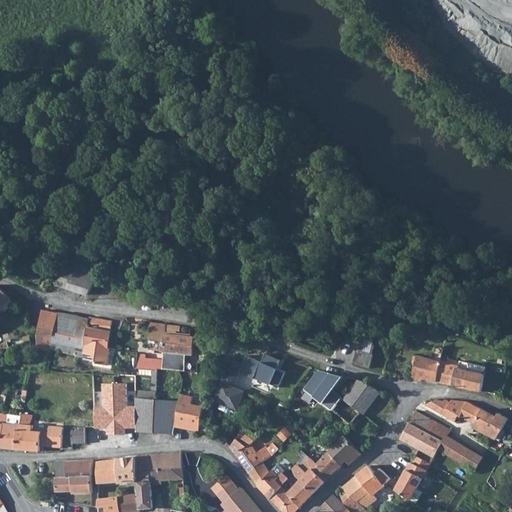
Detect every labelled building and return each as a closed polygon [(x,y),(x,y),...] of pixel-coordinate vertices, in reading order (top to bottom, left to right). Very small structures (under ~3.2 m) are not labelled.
[(91,297),(105,270),(77,256),(69,272),(62,285),(91,297)] [(45,284),(49,275),(37,271),(34,281),(45,284)] [(0,288),(0,315),(15,301),(10,295),(2,286),(0,288)] [(46,311),(43,338),(50,337),(51,342),(75,347),(75,329),(62,325),(63,314),(46,311)] [(79,330),(80,330),(83,318),(63,314),(62,325),(75,329),(75,347),(79,330)] [(93,319),(92,327),(102,329),(104,319),(93,317),(93,319)] [(93,319),(83,318),(80,330),(91,332),(92,327),(93,319)] [(102,329),(92,327),(91,332),(88,344),(87,349),(86,353),(95,355),(98,360),(98,363),(110,366),(113,352),(111,348),(116,321),(104,319),(102,329)] [(154,325),(153,334),(168,336),(169,328),(154,325)] [(169,328),(168,336),(183,338),(184,328),(169,327),(169,328)] [(80,330),(79,330),(75,347),(87,349),(88,344),(91,332),(80,330)] [(168,336),(153,334),(151,349),(166,352),(168,336)] [(165,359),(164,367),(186,370),(187,357),(195,358),(197,339),(183,338),(168,336),(166,352),(166,356),(165,359)] [(213,342),(207,365),(216,367),(221,344),(213,342)] [(57,352),(44,344),(45,350),(56,353),(57,352)] [(57,352),(57,349),(51,344),(44,344),(57,352)] [(426,381),(437,384),(443,362),(448,347),(440,345),(436,359),(421,355),(413,381),(424,383),(426,381)] [(244,371),(283,386),(290,369),(284,366),(287,359),(270,351),(265,359),(253,353),(244,371)] [(164,367),(165,359),(148,357),(149,353),(142,352),(142,366),(164,371),(164,367)] [(357,366),(375,371),(378,358),(361,353),(357,366)] [(463,362),(462,366),(443,362),(437,384),(483,395),(490,370),(463,362)] [(217,401),(241,410),(250,389),(238,384),(244,371),(232,365),(217,401)] [(326,372),(309,390),(335,412),(346,398),(340,393),(349,378),(339,375),(334,379),(326,372)] [(123,390),(123,376),(100,375),(100,418),(110,419),(110,428),(109,444),(121,445),(121,406),(123,390)] [(346,398),(335,412),(355,427),(366,414),(369,416),(385,393),(368,384),(362,382),(348,400),(346,398)] [(181,412),(184,413),(205,416),(207,406),(195,405),(196,397),(185,395),(183,402),(181,412)] [(141,408),(140,431),(158,432),(161,400),(141,398),(141,408)] [(161,400),(158,432),(177,434),(181,412),(183,402),(161,400)] [(457,423),(459,425),(462,419),(465,413),(455,405),(449,403),(448,405),(440,403),(429,407),(457,423)] [(455,405),(465,413),(471,404),(456,403),(455,405)] [(477,429),(500,441),(504,434),(510,422),(502,416),(500,418),(471,404),(465,413),(462,419),(478,427),(477,429)] [(205,416),(184,413),(181,428),(203,431),(205,416)] [(412,425),(429,434),(436,423),(419,413),(412,425)] [(34,425),(35,415),(24,414),(24,416),(23,419),(21,426),(18,426),(16,449),(47,451),(47,445),(65,446),(66,426),(53,425),(52,432),(36,431),(36,425),(34,425)] [(8,425),(18,426),(21,426),(23,419),(4,415),(4,425),(8,425)] [(110,428),(110,419),(100,418),(100,428),(110,428)] [(454,433),(436,423),(429,434),(448,444),(451,438),(454,433)] [(18,426),(8,425),(6,448),(16,449),(18,426)] [(432,469),(443,452),(448,444),(429,434),(412,425),(403,440),(422,451),(417,460),(432,469)] [(259,486),(272,473),(264,463),(267,460),(274,454),(259,435),(246,426),(232,447),(259,486)] [(100,428),(89,427),(89,431),(89,443),(99,444),(109,444),(110,428),(100,428)] [(286,428),(285,438),(294,438),(294,428),(286,428)] [(89,443),(89,431),(76,430),(75,443),(89,443)] [(353,466),(366,455),(350,437),(337,448),(350,461),(353,466)] [(448,444),(443,452),(476,472),(477,473),(485,460),(451,438),(448,444)] [(277,443),(272,448),(276,452),(281,447),(277,443)] [(337,448),(333,451),(346,465),(350,461),(337,448)] [(154,509),(153,485),(152,478),(183,475),(183,467),(186,467),(184,451),(152,455),(137,457),(139,481),(140,494),(140,500),(141,504),(142,507),(142,510),(152,509),(154,509)] [(346,465),(333,451),(320,464),(311,455),(299,465),(298,464),(294,468),(304,478),(318,494),(346,465)] [(121,481),(121,482),(139,481),(137,457),(120,459),(121,481)] [(75,491),(75,494),(93,493),(93,478),(97,459),(60,461),(60,478),(58,478),(59,492),(75,491)] [(120,459),(101,460),(101,483),(121,481),(120,459)] [(399,491),(399,492),(413,500),(432,469),(417,460),(401,487),(392,481),(390,485),(399,491)] [(366,508),(369,511),(380,501),(377,498),(389,487),(387,486),(391,480),(383,471),(378,474),(372,468),(359,477),(362,480),(360,481),(373,495),(363,505),(366,508)] [(285,472),(283,474),(281,476),(276,469),(272,473),(259,486),(271,498),(285,485),(291,479),(285,472)] [(184,480),(183,475),(152,478),(153,485),(163,484),(162,481),(184,480)] [(489,485),(503,490),(506,480),(492,476),(489,485)] [(301,481),(297,477),(294,481),(292,483),(295,486),(290,491),(305,507),(318,494),(304,478),(301,481)] [(212,490),(225,503),(232,497),(237,491),(225,478),(212,490)] [(292,483),(294,481),(291,479),(285,485),(290,491),(295,486),(292,483)] [(373,495),(360,481),(348,491),(363,505),(373,495)] [(305,507),(290,491),(285,485),(271,498),(285,511),(299,511),(300,511),(305,507)] [(237,491),(232,497),(235,500),(245,492),(241,487),(237,491)] [(370,511),(369,511),(368,511),(360,511),(366,508),(363,505),(348,491),(338,498),(352,511),(370,511)] [(225,503),(222,506),(227,511),(245,511),(255,504),(249,497),(245,492),(235,500),(232,497),(225,503)] [(0,493),(0,511),(4,511),(10,509),(0,493)] [(122,496),(118,497),(118,511),(138,511),(142,511),(142,510),(142,507),(141,504),(140,500),(140,494),(122,496)] [(352,511),(338,498),(336,496),(323,510),(324,511),(352,511)] [(118,511),(118,497),(101,498),(101,511),(118,511)]
